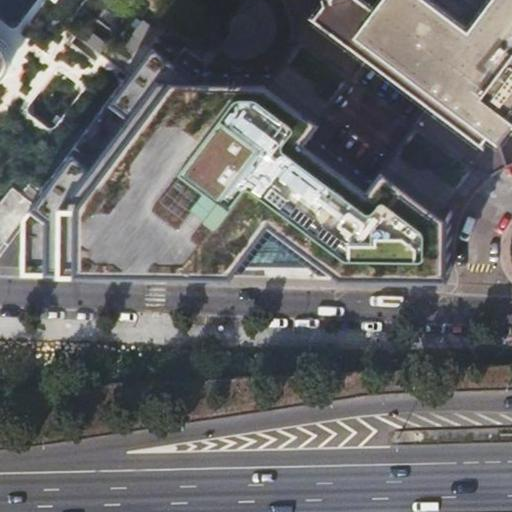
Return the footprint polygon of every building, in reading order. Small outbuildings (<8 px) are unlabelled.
[(0,0),(0,76),(4,73),(13,60),(11,48),(5,36),(0,31),(0,0)] [(262,0),(256,0),(232,22),(246,37),(251,33),(255,38),(278,18),(262,0)] [(511,0),(287,0),(294,11),(298,21),(300,29),(301,41),(370,89),(385,71),(443,120),(429,138),(488,190),(503,178),(511,173),(511,0)] [(262,32),(250,45),(248,45),(245,46),(243,47),(240,51),(239,55),(243,60),(232,73),(238,76),(246,78),(253,79),(258,78),(263,77),(273,69),(275,65),(277,60),(277,53),(276,47),(271,40),(267,36),(262,32)] [(148,51),(30,204),(94,252),(243,263),(272,233),(318,269),(431,277),(431,273),(435,249),(438,242),(443,232),(387,188),(372,205),(313,159),(328,143),(268,98),(254,100),(244,99),(235,97),(226,93),(217,104),(148,51)] [(75,100),(85,87),(58,65),(22,109),(53,134),(79,103),(75,100)] [(461,367),(462,378),(511,377),(511,376),(511,366),(461,367)]
